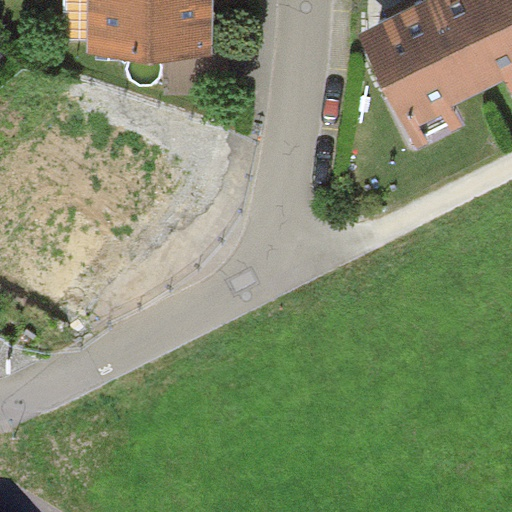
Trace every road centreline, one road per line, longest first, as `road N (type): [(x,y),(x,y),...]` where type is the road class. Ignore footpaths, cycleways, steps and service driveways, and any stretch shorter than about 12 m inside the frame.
road 1 (residential): [(0,421),(75,385),(254,271)]
road 2 (residential): [(254,271),(368,230),(511,161)]
road 3 (residential): [(254,271),(287,82),(289,0)]
